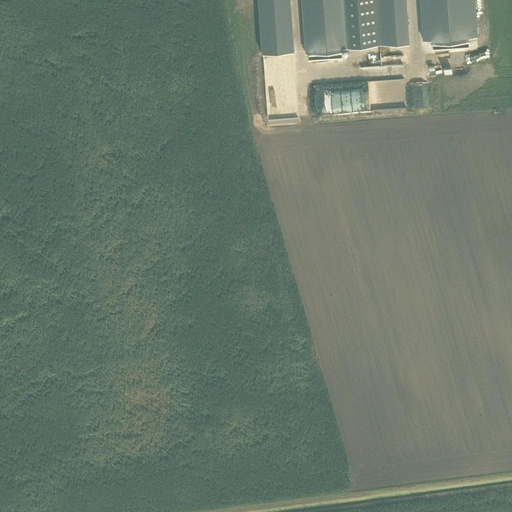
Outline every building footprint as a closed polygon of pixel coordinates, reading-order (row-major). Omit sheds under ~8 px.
[(257,0),(262,54),(294,51),(290,0),(257,0)] [(312,51),(313,64),(343,62),(342,48),(349,47),(345,0),(301,0),(305,51),(312,51)] [(374,0),(345,0),(349,47),(378,46),(374,0)] [(406,0),(374,0),(378,46),(409,43),(406,0)] [(435,39),(436,53),(466,51),(465,37),(477,36),(474,0),(419,0),(423,40),(435,39)] [(267,88),(269,101),(297,98),(299,112),(309,111),(307,90),(292,92),(292,86),(267,88)]
